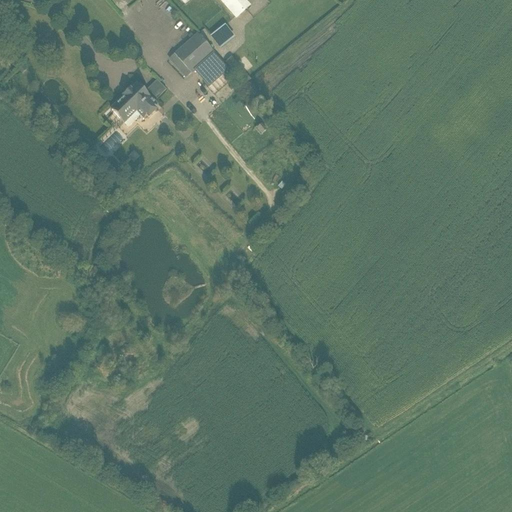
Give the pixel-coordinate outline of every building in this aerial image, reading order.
[(218,0),(235,19),(250,7),(243,0),(179,0),(184,5),(189,0),(218,0)] [(220,48),(235,41),(228,26),(213,33),(220,48)] [(173,56),(168,60),(185,79),(194,71),(203,81),(209,88),(228,70),(196,34),(173,55),(173,56)] [(241,69),(235,74),(244,84),(250,79),(241,69)] [(149,88),(157,97),(166,89),(158,80),(149,88)] [(113,114),(112,115),(123,126),(135,114),(142,121),(157,107),(137,86),(131,92),(129,90),(122,97),(124,99),(111,112),(113,114)] [(260,136),(264,132),(259,126),(255,130),(260,136)] [(115,132),(101,147),(107,152),(121,137),(115,132)] [(114,164),(108,170),(114,176),(120,170),(114,164)]
